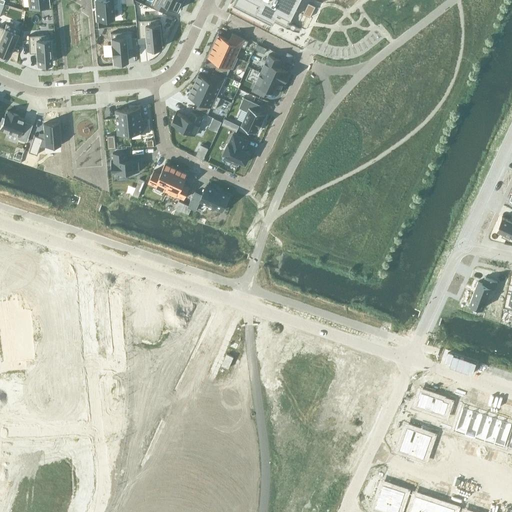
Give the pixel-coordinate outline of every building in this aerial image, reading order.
[(95,0),(98,20),(114,19),(111,0),(95,0)] [(153,0),(151,5),(166,11),(168,5),(179,10),(183,0),(153,0)] [(234,0),(232,5),(272,25),(274,20),(287,27),(299,0),(234,0)] [(308,3),(303,14),(310,17),(316,6),(308,3)] [(160,19),(139,20),(140,38),(147,37),(148,49),(162,47),(160,19)] [(0,26),(0,52),(9,56),(19,29),(6,24),(4,28),(0,26)] [(132,31),(110,33),(113,62),(127,61),(126,49),(133,49),(132,31)] [(219,35),(213,46),(236,56),(241,46),(245,48),(249,41),(232,33),(229,40),(219,35)] [(50,34),(28,35),(29,53),(37,53),(37,64),(51,63),(50,34)] [(213,46),(208,57),(219,62),(216,69),(228,74),(231,68),(233,69),(238,57),(236,56),(213,46)] [(269,54),(261,72),(283,83),(284,82),(285,83),(290,72),(278,66),(281,60),(269,54)] [(199,74),(194,85),(216,96),(217,95),(225,78),(213,72),(210,79),(199,74)] [(261,72),(252,90),(264,96),(267,89),(278,94),(283,83),(261,72)] [(194,85),(188,97),(199,102),(196,108),(208,113),(211,107),(215,109),(221,97),(217,95),(216,96),(194,85)] [(244,97),(239,108),(248,112),(241,126),(256,133),(258,128),(260,129),(264,119),(262,118),(264,114),(259,111),(262,105),(244,97)] [(141,107),(128,108),(130,133),(150,132),(149,118),(142,119),(141,107)] [(128,108),(116,109),(118,134),(130,133),(128,108)] [(2,123),(0,128),(0,129),(8,132),(9,130),(18,134),(17,138),(26,141),(31,125),(24,122),(25,119),(17,117),(18,115),(7,111),(6,113),(4,118),(2,117),(0,123),(2,123)] [(176,112),(171,123),(173,123),(173,124),(195,135),(204,117),(192,111),(189,117),(176,112)] [(214,118),(209,127),(217,131),(222,121),(214,118)] [(225,119),(222,125),(231,129),(237,131),(239,126),(233,123),(225,119)] [(35,134),(29,151),(37,153),(39,147),(60,146),(58,123),(44,125),(44,137),(41,137),(42,136),(35,134)] [(229,143),(224,153),(226,154),(224,158),(238,164),(240,160),(245,163),(250,152),(244,149),(248,140),(234,134),(230,143),(229,143)] [(115,135),(107,135),(108,148),(116,148),(115,135)] [(114,160),(112,160),(112,172),(114,172),(115,173),(116,173),(117,179),(127,178),(127,172),(139,171),(139,158),(127,159),(126,152),(113,153),(114,160)] [(33,166),(35,159),(27,156),(25,163),(33,166)] [(154,170),(148,182),(166,190),(177,168),(165,163),(160,173),(154,170)] [(177,168),(166,190),(184,199),(190,187),(183,184),(188,173),(177,168)] [(189,205),(188,207),(191,209),(196,211),(200,201),(222,211),(229,196),(206,185),(202,194),(195,191),(189,205)] [(185,203),(181,211),(189,213),(191,209),(188,207),(189,205),(185,203)] [(511,221),(502,217),(496,229),(511,236),(511,221)] [(4,252),(0,266),(0,273),(8,276),(15,256),(4,252)] [(22,274),(19,283),(23,285),(25,279),(35,283),(42,264),(31,260),(26,275),(22,274)] [(42,264),(35,283),(46,286),(45,292),(51,294),(54,285),(48,283),(53,267),(42,264)] [(478,281),(469,303),(483,309),(491,287),(495,289),(498,281),(485,277),(483,283),(478,281)] [(189,317),(134,298),(139,371),(167,381),(189,317)] [(76,305),(53,307),(55,321),(77,319),(76,305)] [(61,341),(51,341),(52,347),(57,347),(59,358),(78,356),(78,345),(62,346),(61,341)] [(220,364),(226,367),(231,356),(224,353),(220,364)] [(59,369),(53,369),(54,375),(65,374),(64,368),(79,367),(78,356),(59,358),(59,369)] [(11,386),(5,385),(6,396),(10,396),(11,412),(21,412),(20,391),(11,392),(11,386)] [(31,391),(20,391),(21,412),(32,411),(32,395),(38,395),(37,385),(31,385),(31,391)] [(83,387),(51,390),(51,406),(59,405),(60,413),(85,411),(83,387)] [(421,392),(417,405),(451,416),(455,404),(443,400),(444,399),(421,392)] [(463,408),(455,430),(465,434),(472,411),(463,408)] [(472,411),(465,434),(475,437),(482,414),(472,411)] [(482,414),(475,437),(485,440),(492,418),(482,414)] [(492,418),(485,440),(494,444),(502,421),(492,418)] [(502,421),(494,444),(504,447),(511,424),(502,421)] [(407,426),(403,438),(428,446),(434,429),(422,425),(420,431),(407,426)] [(403,438),(399,449),(412,453),(410,459),(422,464),(428,446),(403,438)] [(37,443),(25,444),(26,464),(38,463),(38,469),(44,469),(43,459),(37,459),(37,443)] [(15,460),(9,461),(9,471),(15,470),(15,465),(26,464),(25,444),(14,445),(15,460)] [(377,482),(373,494),(379,496),(375,508),(386,511),(394,488),(377,482)] [(69,492),(65,502),(83,511),(87,501),(76,495),(78,490),(69,486),(66,491),(69,492)] [(394,488),(386,511),(388,511),(398,511),(401,504),(407,506),(410,498),(404,496),(406,491),(394,488)] [(0,489),(0,502),(12,507),(17,497),(22,499),(24,493),(15,489),(13,495),(0,489)] [(416,495),(409,511),(420,511),(426,498),(416,495)] [(426,498),(420,511),(432,511),(436,502),(426,498)] [(0,502),(0,511),(10,511),(12,507),(0,502)] [(57,511),(56,511),(81,511),(83,511),(65,502),(60,511),(57,511)] [(436,502),(432,511),(443,511),(445,505),(436,502)]
